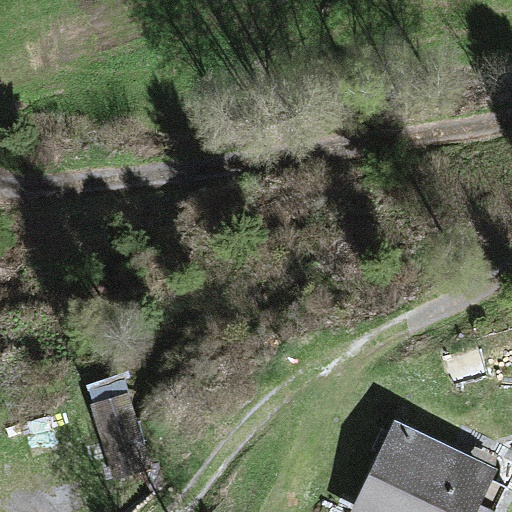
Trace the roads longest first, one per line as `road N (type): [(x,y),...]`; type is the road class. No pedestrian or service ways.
road 1 (track): [(0,212),(26,221),(293,158),(511,122)]
road 2 (track): [(511,278),(446,318),(310,373),(166,511)]
